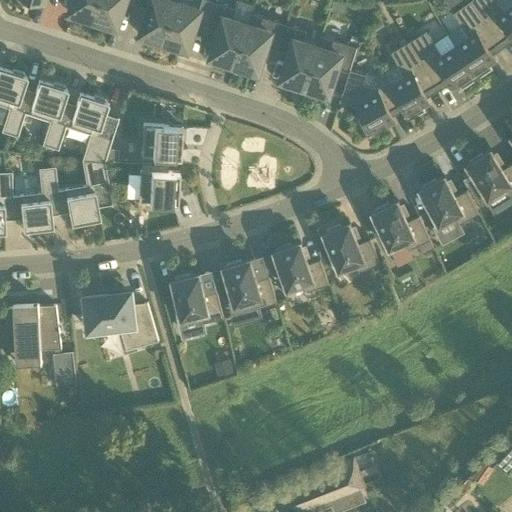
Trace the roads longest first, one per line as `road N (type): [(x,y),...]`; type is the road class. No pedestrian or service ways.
road 1 (residential): [(344,187),(141,249),(0,266)]
road 2 (residential): [(0,31),(253,110)]
road 3 (residential): [(511,91),(344,187)]
road 4 (residential): [(344,187),(318,142),(253,110)]
